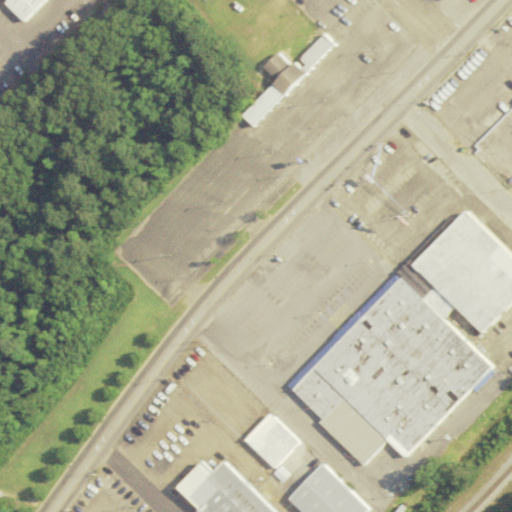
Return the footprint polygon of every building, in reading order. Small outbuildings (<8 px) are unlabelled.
[(46,0),(27,21),(8,4),(13,0),(46,0)] [(310,72),(337,45),(327,34),(299,62),(310,72)] [(280,80),(294,66),(281,53),(267,67),(280,80)] [(260,125),(290,94),(278,83),(249,114),(260,125)] [(503,117),(492,107),(479,122),(489,131),(503,117)] [(511,250),(473,212),(420,265),(488,332),(511,308),(511,250)] [(408,278),(296,390),(325,419),(321,423),(363,465),(389,439),(407,456),(496,367),(408,278)] [(247,441),(273,415),(301,442),(274,468),(247,441)] [(204,463),(180,487),(201,508),(197,511),(198,511),(272,511),(224,463),(214,473),(204,463)] [(304,511),(291,499),(325,464),(372,509),(369,511),(304,511)]
